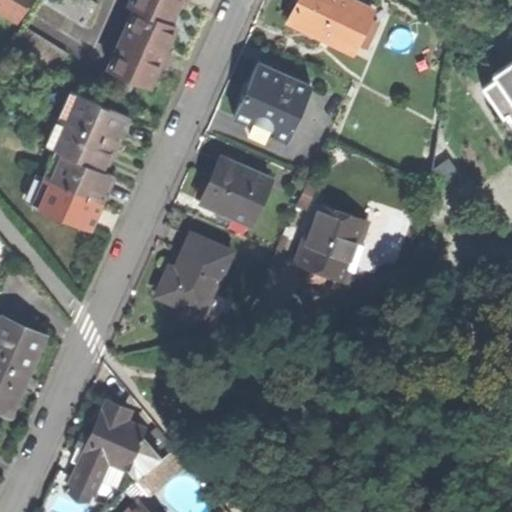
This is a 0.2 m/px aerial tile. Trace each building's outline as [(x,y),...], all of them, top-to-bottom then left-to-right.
[(30,0),(0,0),(0,13),(16,24),(30,0)] [(39,0),(84,27),(98,5),(90,0),(39,0)] [(138,0),(135,8),(141,11),(115,72),(110,84),(130,93),(135,81),(148,87),(158,64),(163,66),(166,60),(169,53),(164,51),(175,25),(170,22),(179,0),(138,0)] [(298,0),(288,22),(307,31),(308,29),(350,49),(349,52),(351,53),(372,11),(349,0),(298,0)] [(9,49),(54,77),(68,55),(23,27),(9,49)] [(489,82),(478,89),(498,117),(505,113),(511,122),(511,59),(486,78),(489,82)] [(233,117),(286,140),(310,86),(257,62),(245,89),(233,117)] [(130,118),(70,92),(58,118),(118,145),(123,132),(130,118)] [(112,158),(118,145),(58,118),(46,147),(55,151),(105,173),(112,158)] [(43,178),(102,204),(108,191),(114,177),(105,173),(55,151),(43,178)] [(201,202),(250,223),(269,179),(219,158),(211,178),(201,202)] [(102,204),(43,178),(31,206),(90,232),(96,217),(102,204)] [(369,222),(318,202),(294,263),(321,274),(346,284),(369,222)] [(155,296),(201,316),(229,251),(189,234),(174,269),(168,266),(162,282),(155,296)] [(471,305),(511,296),(511,284),(468,294),(471,305)] [(315,297),(317,310),(341,305),(338,293),(315,297)] [(0,410),(8,414),(25,374),(41,337),(1,319),(0,321),(0,410)] [(145,426),(126,419),(128,413),(106,403),(89,442),(71,483),(92,493),(107,461),(126,470),(134,481),(162,458),(172,450),(155,429),(145,437),(142,434),(145,426)] [(172,450),(162,458),(134,481),(132,483),(144,497),(183,464),(172,450)] [(148,511),(136,501),(125,511),(148,511)]
